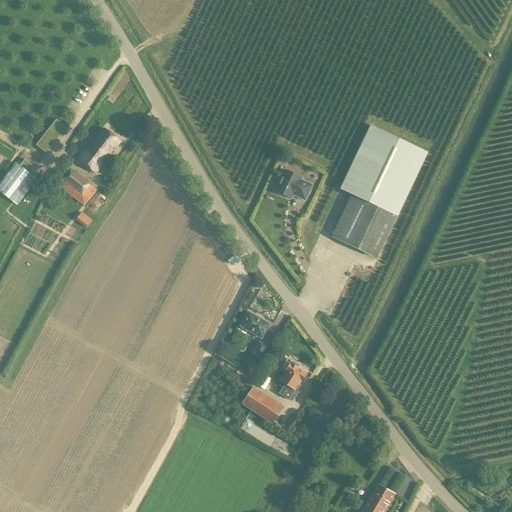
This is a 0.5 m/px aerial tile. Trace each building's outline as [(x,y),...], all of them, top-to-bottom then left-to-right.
[(36,145),(46,154),(67,128),(56,120),(36,145)] [(351,194),(331,237),(377,259),(427,152),(370,125),(340,189),(351,194)] [(94,141),(78,160),(95,174),(112,154),(110,153),(120,140),(105,129),(95,142),(94,141)] [(35,168),(24,160),(19,166),(16,163),(0,183),(0,192),(16,205),(37,179),(30,174),(35,168)] [(62,179),(63,179),(58,186),(84,206),(97,190),(90,184),(70,168),(62,179)] [(275,191),(278,193),(278,195),(282,197),(285,196),(291,199),(293,195),(305,201),(312,186),(300,180),(301,178),(285,170),(275,191)] [(82,212),(76,220),(86,227),(91,220),(82,212)] [(240,326),(261,339),(269,325),(248,312),(240,326)] [(268,347),(260,342),(257,347),(254,352),(262,357),(268,347)] [(302,381),(306,374),(298,369),(298,368),(290,363),(290,364),(286,361),(282,368),(286,371),(285,371),(286,372),(280,380),(285,383),(280,392),(279,393),(289,399),(293,401),(298,392),(299,393),(302,387),(299,385),(301,381),(302,381)] [(255,377),(239,368),(236,373),(251,383),(255,377)] [(284,407),(254,388),(243,404),(273,424),(284,407)] [(384,511),(394,494),(378,484),(361,511),(384,511)]
